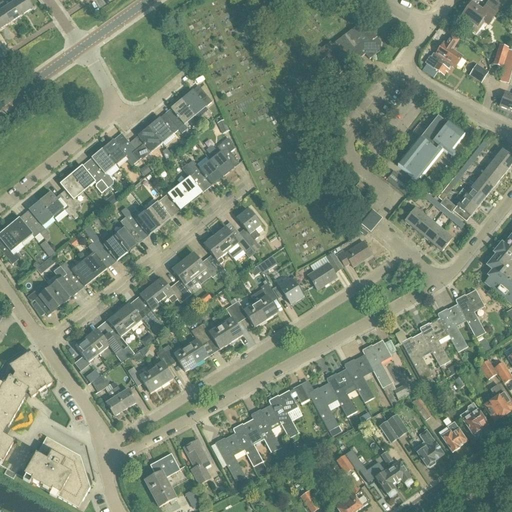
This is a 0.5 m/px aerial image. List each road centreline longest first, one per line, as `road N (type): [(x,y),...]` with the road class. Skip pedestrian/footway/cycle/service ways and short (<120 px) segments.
road 1 (residential): [(103,467),(260,388),(443,281)]
road 2 (residential): [(102,450),(408,255)]
road 3 (residential): [(43,344),(247,191)]
road 4 (residential): [(511,134),(403,76),(431,22)]
road 5 (residential): [(0,207),(119,110)]
road 6 (secondary): [(406,511),(511,439)]
road 7 (residential): [(102,450),(43,344)]
